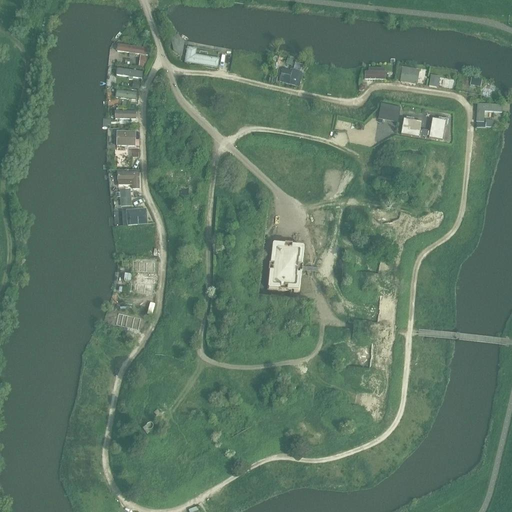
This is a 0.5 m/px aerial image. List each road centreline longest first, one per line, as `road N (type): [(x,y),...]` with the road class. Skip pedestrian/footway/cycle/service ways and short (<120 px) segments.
road 1 (residential): [(166,66),(342,103),(379,87),(451,95),(469,117),(460,216),(417,263),(401,406),(391,428),(326,459),(261,460),(170,511)]
road 2 (residential): [(223,142),(301,219),(323,317),(318,347),(294,362),(253,368),(201,356),(218,149)]
road 3 (residential): [(145,511),(117,491),(105,453),(119,378),(153,321),(162,282),(143,134),(145,92),(162,56)]
road 4 (track): [(201,356),(173,402),(172,454),(150,465),(124,458)]
road 5 (residential): [(223,142),(253,130),(292,135),(337,146),(369,167)]
